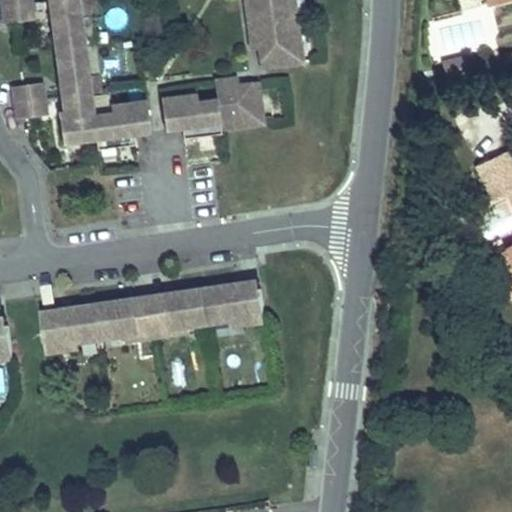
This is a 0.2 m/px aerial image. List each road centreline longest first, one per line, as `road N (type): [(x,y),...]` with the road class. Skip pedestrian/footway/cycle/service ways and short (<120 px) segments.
road 1 (tertiary): [(364,225),(335,511)]
road 2 (tertiary): [(387,0),(364,225)]
road 3 (residential): [(171,250),(364,225)]
road 4 (residential): [(42,268),(30,179),(0,131)]
road 5 (residential): [(42,268),(171,250)]
